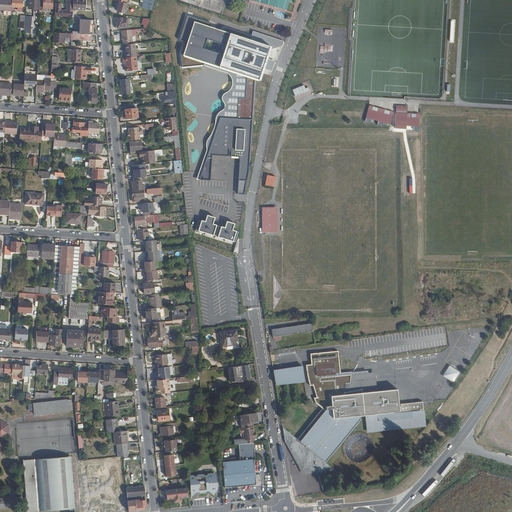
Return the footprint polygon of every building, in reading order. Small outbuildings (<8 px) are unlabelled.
[(14,7),(15,0),(0,0),(0,9),(6,10),(14,11),(14,7)] [(25,12),(25,0),(14,0),(15,0),(14,7),(19,7),(18,9),(22,9),(22,12),(25,12)] [(42,8),(42,0),(32,0),(32,2),(35,2),(34,8),(42,8)] [(55,8),(55,0),(45,0),(45,8),(55,8)] [(88,9),(89,0),(87,0),(76,0),(76,4),(76,9),(88,9)] [(253,0),(291,11),(294,2),(297,3),(298,0),(297,0),(253,0)] [(128,13),(130,4),(124,2),(122,6),(121,5),(120,11),(128,13)] [(76,9),(76,4),(70,4),(70,11),(63,11),(58,10),(57,18),(61,19),(61,16),(72,16),(72,19),(75,19),(76,9)] [(131,27),(130,18),(125,19),(125,17),(119,18),(120,22),(118,22),(118,28),(131,27)] [(93,35),(94,21),(83,20),(83,32),(75,31),(75,34),(93,35)] [(251,40),(194,21),(183,55),(181,68),(204,65),(226,72),(227,73),(230,76),(233,80),(232,84),(231,89),(227,91),(224,93),(222,96),(223,99),(224,103),(224,107),(222,110),(218,113),(216,116),(215,120),(215,125),(214,130),(211,135),(208,139),(206,144),(206,146),(207,148),(206,151),(197,179),(210,180),(211,155),(240,157),(238,193),(243,195),(246,181),(251,141),(252,120),(254,80),(262,82),(265,69),(272,71),(275,61),(268,59),(272,49),(283,47),(285,41),(254,32),(251,40)] [(135,44),(134,30),(124,31),(125,45),(128,45),(135,44)] [(73,38),(74,34),(56,33),(56,43),(65,43),(65,38),(73,38)] [(139,57),(138,43),(135,44),(128,45),(129,58),(137,57),(139,57)] [(83,64),(84,54),(83,54),(83,50),(74,50),(73,63),(83,64)] [(139,71),(137,57),(129,58),(125,58),(126,63),(128,63),(129,72),(139,71)] [(92,72),(92,68),(79,67),(78,79),(87,80),(87,72),(92,72)] [(39,88),(39,81),(39,77),(27,76),(26,85),(26,87),(39,88)] [(52,91),(53,81),(53,80),(47,80),(47,82),(39,81),(39,88),(38,93),(46,93),(46,91),(52,91)] [(133,94),(131,81),(123,81),(125,95),(133,94)] [(102,103),(101,84),(89,83),(89,89),(92,90),(92,98),(94,98),(94,103),(102,103)] [(13,96),(14,85),(1,84),(0,95),(13,96)] [(26,87),(26,85),(16,85),(15,96),(26,97),(26,87)] [(310,92),(308,85),(292,89),(294,95),(310,92)] [(73,101),(73,89),(62,89),(61,100),(73,101)] [(179,106),(178,93),(174,93),(174,98),(168,99),(169,104),(175,103),(175,106),(179,106)] [(389,125),(394,113),(390,111),(388,115),(384,114),(385,110),(378,107),(377,111),(372,109),(373,106),(369,104),(365,116),(389,125)] [(408,107),(396,106),(395,128),(406,129),(406,126),(419,127),(420,114),(407,113),(408,107)] [(141,118),(140,109),(136,109),(128,110),(129,119),(141,118)] [(180,133),(179,118),(164,120),(164,123),(170,123),(170,131),(176,131),(176,133),(180,133)] [(19,135),(19,124),(12,124),(12,122),(7,122),(7,123),(6,133),(6,134),(19,135)] [(90,134),(91,125),(87,124),(76,123),(76,128),(75,128),(74,133),(83,134),(83,136),(90,137),(90,134)] [(102,135),(103,125),(91,124),(91,125),(90,134),(102,135)] [(56,135),(57,125),(48,125),(48,126),(44,126),(44,131),(44,137),(56,138),(56,135)] [(44,137),(44,131),(40,131),(40,129),(33,128),(33,130),(22,129),(21,141),(43,143),(44,137)] [(143,141),(142,129),(131,129),(133,142),(143,141)] [(69,142),(69,136),(56,135),(56,138),(56,146),(68,147),(69,142)] [(149,153),(148,148),(143,148),(143,142),(133,143),(134,154),(144,153),(149,153)] [(103,155),(104,145),(91,144),(90,154),(103,155)] [(158,164),(156,152),(149,153),(144,153),(145,166),(149,165),(158,164)] [(105,169),(105,161),(100,161),(100,162),(96,162),(96,169),(105,169)] [(150,178),(149,165),(145,166),(135,166),(136,175),(137,175),(138,179),(143,178),(150,178)] [(108,180),(108,170),(96,169),(95,179),(108,180)] [(273,188),(276,176),(273,175),(267,174),(265,182),(264,186),(273,188)] [(149,190),(149,186),(144,186),(143,178),(138,179),(137,179),(137,182),(135,182),(135,192),(140,191),(149,190)] [(109,195),(110,186),(99,185),(99,194),(109,195)] [(165,195),(165,189),(149,190),(140,191),(141,192),(135,193),(135,198),(137,198),(137,203),(147,202),(146,194),(150,193),(150,195),(157,194),(157,196),(165,195)] [(37,205),(38,194),(28,193),(28,205),(37,205)] [(46,206),(47,195),(38,194),(37,205),(46,206)] [(104,208),(105,198),(95,198),(94,207),(104,208)] [(12,204),(12,202),(1,202),(1,204),(0,214),(11,215),(12,204)] [(24,220),(25,205),(12,204),(11,215),(11,219),(24,220)] [(156,213),(155,204),(144,205),(145,214),(156,213)] [(64,218),(65,207),(59,206),(59,208),(50,207),(49,217),(56,217),(56,216),(59,217),(64,218)] [(276,231),(277,206),(270,206),(268,231),(276,231)] [(106,216),(107,208),(104,208),(94,207),(92,207),(91,214),(99,215),(99,216),(106,216)] [(83,225),(83,215),(69,214),(68,224),(83,225)] [(195,233),(234,244),(238,231),(233,230),(235,223),(226,221),(225,227),(213,224),(215,217),(207,215),(205,221),(199,219),(195,233)] [(149,230),(148,217),(137,218),(138,226),(139,227),(140,231),(149,230)] [(152,240),(151,230),(149,230),(140,231),(141,241),(142,241),(143,243),(148,243),(148,240),(152,240)] [(160,262),(158,242),(148,243),(149,253),(150,253),(151,263),(158,263),(160,262)] [(27,254),(28,244),(14,243),(13,248),(7,248),(7,254),(13,255),(13,253),(27,254)] [(41,258),(42,247),(30,246),(29,257),(41,258)] [(56,261),(57,247),(45,246),(44,260),(56,261)] [(81,267),(83,248),(57,247),(56,261),(55,290),(54,296),(73,297),(79,298),(80,279),(81,275),(81,267)] [(116,269),(117,253),(107,252),(106,265),(101,264),(100,268),(101,268),(112,269),(116,269)] [(97,268),(98,259),(87,258),(86,267),(97,268)] [(161,281),(160,272),(159,272),(158,263),(151,263),(148,264),(148,269),(146,269),(147,273),(148,273),(149,277),(150,277),(151,282),(161,281)] [(112,274),(112,269),(101,268),(100,278),(110,279),(110,274),(112,274)] [(117,294),(117,284),(107,283),(106,293),(116,294),(117,294)] [(157,295),(157,285),(146,286),(147,296),(157,295)] [(115,302),(116,294),(106,293),(100,293),(99,301),(101,301),(101,306),(114,306),(114,302),(115,302)] [(165,309),(164,295),(152,296),(153,310),(162,310),(165,309)] [(78,321),(79,304),(79,298),(73,297),(71,320),(78,321)] [(34,314),(34,304),(25,304),(25,300),(21,300),(20,314),(34,314)] [(92,317),(93,305),(79,304),(78,321),(91,322),(91,321),(92,317)] [(200,320),(199,306),(195,306),(195,313),(193,313),(193,317),(189,317),(189,314),(182,314),(182,316),(176,317),(177,322),(200,320)] [(122,325),(123,319),(119,319),(120,310),(106,309),(105,318),(107,318),(107,319),(111,319),(110,324),(122,325)] [(163,320),(162,310),(153,310),(148,311),(149,321),(163,320)] [(168,338),(167,323),(156,324),(157,332),(155,332),(155,334),(152,334),(152,339),(168,338)] [(283,338),(283,335),(294,334),(313,330),(312,323),(272,330),(273,335),(273,337),(277,339),(283,338)] [(13,343),(14,331),(1,330),(0,340),(9,341),(9,343),(13,343)] [(103,341),(103,331),(91,330),(90,343),(96,344),(96,341),(103,341)] [(236,344),(234,335),(237,334),(236,330),(220,332),(223,346),(236,344)] [(34,342),(35,331),(21,331),(21,341),(34,342)] [(62,347),(63,337),(64,331),(58,331),(58,337),(53,337),(52,346),(62,347)] [(127,342),(126,331),(115,332),(116,347),(126,347),(126,342),(127,342)] [(51,344),(51,333),(39,332),(38,343),(51,344)] [(76,349),(77,334),(69,334),(68,349),(72,349),(72,350),(76,349)] [(85,351),(86,335),(77,334),(76,349),(76,350),(80,350),(81,351),(85,351)] [(166,347),(166,341),(161,341),(160,339),(150,340),(151,349),(161,348),(161,347),(166,347)] [(450,341),(437,342),(438,355),(451,354),(450,341)] [(424,409),(423,401),(401,403),(401,407),(399,407),(397,389),(391,390),(345,394),(346,383),(350,383),(352,372),(340,373),(338,351),(310,354),(311,365),(306,365),(310,386),(313,386),(317,398),(314,398),(316,403),(323,409),(298,440),(286,431),(282,427),(284,442),(288,450),(302,475),(336,472),(324,462),(359,420),(357,417),(375,415),(375,417),(366,418),(367,433),(391,430),(427,426),(425,409),(424,409)] [(171,369),(170,357),(158,358),(159,366),(158,366),(158,370),(161,370),(171,369)] [(251,379),(249,365),(229,368),(231,382),(251,379)] [(14,375),(14,367),(2,366),(1,375),(14,375)] [(26,380),(27,367),(23,367),(23,366),(14,366),(14,367),(14,375),(14,380),(21,380),(22,380),(26,380)] [(49,377),(50,366),(44,366),(44,367),(40,367),(39,376),(49,377)] [(304,382),(303,366),(279,370),(274,370),(276,384),(281,384),(304,382)] [(173,381),(172,369),(171,369),(161,370),(161,374),(162,374),(162,378),(161,378),(162,382),(172,381),(173,381)] [(75,381),(75,371),(61,370),(61,374),(56,374),(55,386),(70,387),(70,381),(75,381)] [(117,374),(117,372),(104,371),(103,382),(116,383),(117,374)] [(101,384),(102,373),(97,372),(97,374),(90,373),(90,374),(90,384),(101,384)] [(90,384),(90,374),(81,374),(80,383),(90,384)] [(129,386),(129,375),(117,374),(116,383),(116,385),(129,386)] [(173,395),(172,381),(162,382),(160,382),(160,388),(158,388),(159,397),(170,395),(173,395)] [(169,409),(168,399),(158,400),(159,410),(169,409)] [(118,410),(118,401),(108,402),(109,416),(120,415),(120,410),(118,410)] [(75,412),(73,402),(55,404),(54,415),(75,412)] [(54,415),(55,404),(30,407),(30,413),(36,412),(37,417),(54,415)] [(220,412),(219,406),(206,408),(207,420),(212,419),(212,413),(220,412)] [(172,422),(171,412),(160,413),(161,423),(172,422)] [(266,423),(264,414),(257,415),(243,417),(244,426),(256,424),(266,423)] [(119,432),(117,419),(106,420),(108,433),(114,432),(119,432)] [(172,436),(171,427),(163,428),(164,437),(172,436)] [(257,438),(257,435),(256,435),(254,427),(244,429),(245,439),(241,439),(234,440),(234,444),(239,444),(252,443),(255,440),(256,440),(256,438),(257,438)] [(128,443),(127,431),(119,432),(114,432),(116,444),(117,444),(128,443)] [(177,451),(176,440),(164,441),(166,452),(177,451)] [(129,456),(128,443),(117,444),(118,457),(129,456)] [(257,485),(255,460),(252,443),(239,444),(241,461),(223,462),(226,488),(257,485)] [(176,475),(174,455),(164,456),(165,462),(163,463),(164,470),(166,470),(166,476),(176,475)] [(72,470),(72,465),(75,464),(75,460),(68,461),(68,459),(50,461),(49,472),(63,471),(72,470)] [(46,511),(65,511),(63,471),(49,472),(50,461),(40,462),(40,467),(26,468),(29,508),(44,507),(44,511),(46,511)] [(75,508),(72,470),(63,471),(65,511),(72,510),(72,508),(75,508)] [(217,484),(216,479),(217,478),(217,475),(215,474),(213,474),(211,475),(209,476),(208,474),(202,475),(201,476),(199,476),(198,475),(191,476),(189,478),(190,481),(191,482),(192,486),(190,488),(191,491),(193,492),(199,492),(200,490),(202,490),(204,491),(209,491),(210,489),(213,489),(214,490),(217,490),(218,488),(218,485),(217,484)] [(188,497),(187,488),(166,490),(167,499),(172,499),(173,502),(183,501),(182,498),(188,497)] [(146,507),(146,501),(144,501),(143,500),(139,501),(139,498),(134,499),(134,501),(132,501),(131,495),(127,496),(129,511),(144,510),(146,507)] [(0,510),(12,509),(11,500),(0,500),(0,510)]
